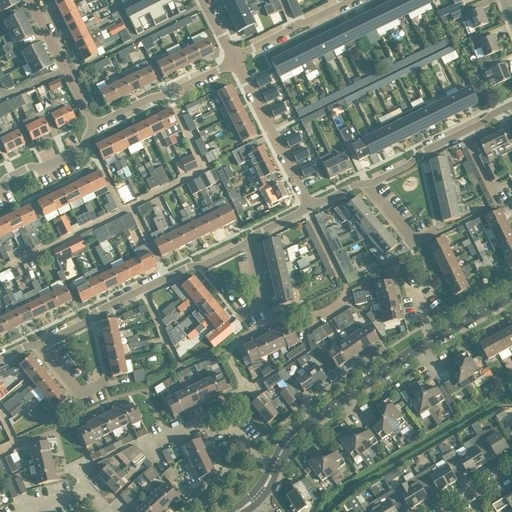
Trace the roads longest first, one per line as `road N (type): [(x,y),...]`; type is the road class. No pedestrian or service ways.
road 1 (residential): [(35,343),(100,305),(247,242)]
road 2 (tertiary): [(274,467),(290,438),(436,336)]
road 3 (residential): [(274,467),(232,427),(216,435),(203,419),(148,443),(157,458)]
road 4 (residential): [(363,181),(511,109)]
road 5 (residential): [(306,205),(235,60)]
road 6 (residential): [(235,60),(95,130)]
road 7 (residential): [(95,130),(31,0)]
road 8 (residential): [(357,0),(235,60)]
road 9 (residential): [(95,130),(71,157),(41,170),(30,166),(0,189)]
